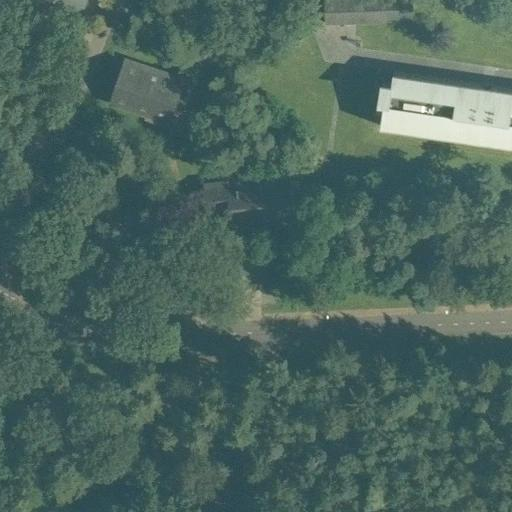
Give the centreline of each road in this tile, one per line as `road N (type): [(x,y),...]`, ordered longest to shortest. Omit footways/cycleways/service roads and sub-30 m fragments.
road 1 (unclassified): [(511,317),(171,327),(40,315),(0,293)]
road 2 (unclassified): [(106,0),(51,131),(0,206)]
